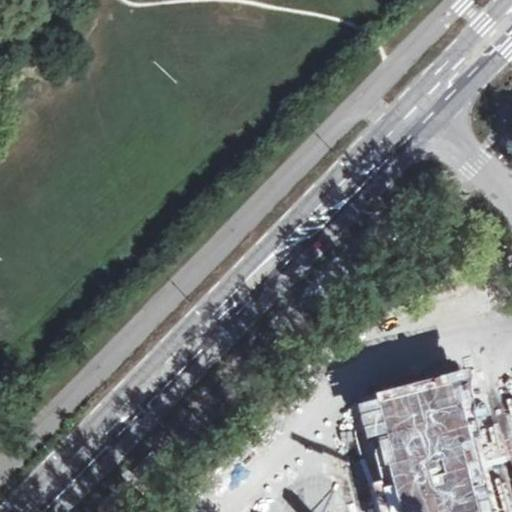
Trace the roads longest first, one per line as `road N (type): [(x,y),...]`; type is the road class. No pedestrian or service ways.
road 1 (primary): [(407,98),(12,511)]
road 2 (primary): [(54,511),(433,121)]
road 3 (residential): [(225,511),(385,365),(502,312)]
road 4 (primary): [(502,0),(407,98)]
